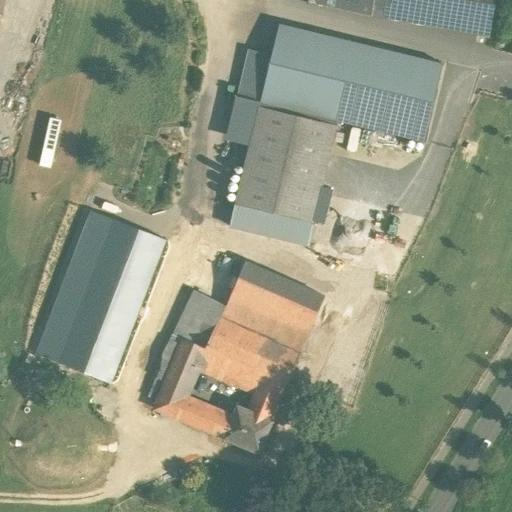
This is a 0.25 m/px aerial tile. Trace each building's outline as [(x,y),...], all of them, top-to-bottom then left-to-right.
[(310,0),(321,2),(321,3),(369,13),(371,0),(310,0)] [(371,0),(369,13),(369,15),(489,35),(494,0),(371,0)] [(443,64),(279,25),(260,102),(424,142),(443,64)] [(338,123),(260,104),(259,107),(235,205),(313,224),(338,123)] [(231,226),(308,243),(313,224),(235,205),(231,226)] [(59,359),(113,221),(92,213),(38,351),(59,359)] [(166,242),(113,221),(59,359),(112,379),(166,242)] [(325,297),(245,263),(226,307),(223,314),(301,352),(325,297)] [(194,290),(162,355),(175,362),(185,340),(205,348),(223,314),(226,307),(194,290)] [(301,352),(223,314),(205,348),(205,349),(196,369),(253,395),(278,406),(301,352)] [(159,402),(155,410),(175,418),(183,400),(196,369),(205,349),(205,348),(185,340),(175,362),(159,402)] [(162,355),(161,368),(149,398),(159,402),(175,362),(162,355)] [(247,411),(238,407),(232,420),(224,439),(258,453),(278,406),(253,395),(247,411)] [(232,420),(183,400),(175,418),(224,439),(232,420)]
